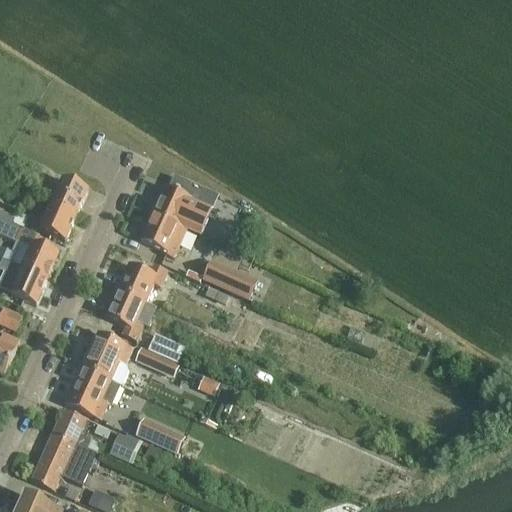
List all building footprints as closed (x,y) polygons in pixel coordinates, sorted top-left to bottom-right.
[(164,190),(152,217),(186,233),(200,239),(209,220),(195,214),(202,198),(204,193),(174,179),(168,192),(164,190)] [(21,183),(17,193),(38,203),(43,193),(21,183)] [(63,183),(51,208),(76,220),(88,194),(63,183)] [(38,203),(17,193),(12,202),(34,212),(38,203)] [(0,207),(0,223),(12,229),(18,216),(0,207)] [(76,220),(51,208),(39,234),(65,245),(76,220)] [(173,263),(178,252),(186,233),(152,217),(140,244),(167,257),(166,260),(173,263)] [(0,224),(0,238),(14,245),(31,253),(22,272),(47,284),(59,258),(45,252),(47,245),(20,233),(5,227),(0,224)] [(0,262),(9,267),(10,267),(14,257),(0,250),(0,262)] [(0,262),(0,273),(6,276),(10,267),(9,267),(0,262)] [(211,265),(203,284),(249,305),(257,286),(211,265)] [(117,295),(145,307),(154,289),(160,291),(167,275),(154,269),(150,277),(129,268),(117,295)] [(47,284),(22,272),(11,298),(36,310),(47,284)] [(145,307),(117,295),(105,322),(126,331),(122,339),(136,345),(143,329),(137,326),(145,307)] [(0,319),(0,328),(6,331),(13,317),(3,312),(0,319)] [(23,321),(13,317),(6,331),(16,336),(23,321)] [(307,334),(307,328),(279,328),(278,345),(272,345),(272,369),(281,370),(281,360),(305,361),(305,374),(322,374),(321,397),(332,397),(334,348),(335,348),(336,335),(307,334)] [(98,337),(82,372),(122,390),(130,371),(125,369),(133,352),(98,337)] [(155,337),(147,354),(158,359),(166,342),(155,337)] [(0,377),(4,379),(19,346),(3,339),(0,344),(0,377)] [(163,362),(143,353),(142,352),(136,365),(158,375),(163,362)] [(39,387),(53,394),(61,379),(47,372),(39,387)] [(70,399),(66,408),(101,424),(108,407),(111,409),(120,390),(121,391),(122,390),(82,372),(70,399)] [(204,381),(199,391),(217,399),(222,389),(204,381)] [(99,448),(79,439),(86,424),(63,414),(52,438),(95,457),(99,448)] [(184,442),(144,424),(136,440),(177,459),(184,442)] [(118,437),(110,457),(129,465),(138,445),(118,437)] [(52,438),(42,461),(65,472),(61,480),(81,489),(90,468),(95,457),(52,438)] [(65,472),(42,461),(31,486),(54,496),(65,472)] [(68,489),(63,500),(74,504),(79,494),(68,489)] [(96,493),(89,507),(99,511),(110,511),(115,502),(96,493)] [(18,511),(54,511),(25,499),(18,511)]
